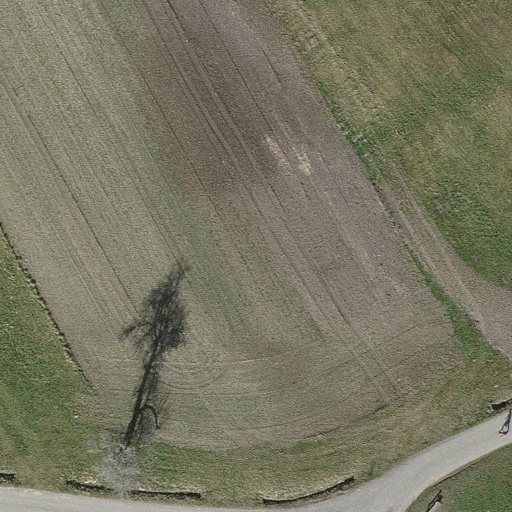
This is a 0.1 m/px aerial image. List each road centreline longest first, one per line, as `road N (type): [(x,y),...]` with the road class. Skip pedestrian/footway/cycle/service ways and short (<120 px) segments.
road 1 (track): [(165,511),(0,495)]
road 2 (track): [(511,432),(418,483),(393,511)]
